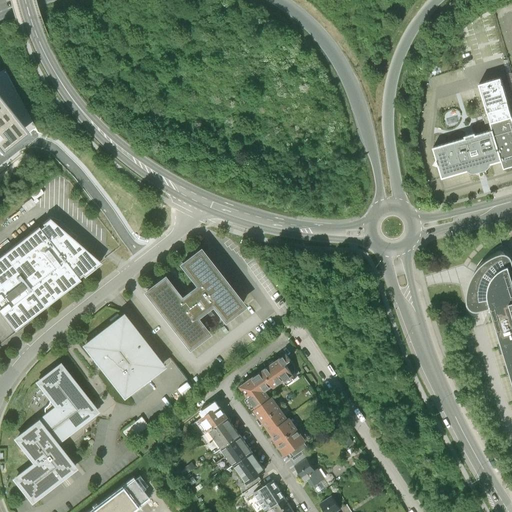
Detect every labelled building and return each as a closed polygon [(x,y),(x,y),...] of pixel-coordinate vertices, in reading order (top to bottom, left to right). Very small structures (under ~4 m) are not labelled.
[(438,167),(442,179),(468,171),(470,173),(473,174),(476,173),(476,175),(479,174),(479,176),(484,175),(483,173),(486,172),(485,170),(488,169),(489,167),(490,164),(501,161),(504,169),(511,166),(511,117),(511,116),(508,107),(509,107),(500,78),(478,84),(487,113),(490,122),(490,123),(492,130),(475,135),(475,133),(464,136),(465,138),(432,148),(436,160),(434,164),(438,167)] [(0,150),(2,153),(15,144),(28,132),(0,96),(0,150)] [(38,227),(0,256),(0,312),(14,331),(79,280),(79,281),(80,280),(79,278),(82,275),(84,277),(85,277),(84,276),(100,264),(49,218),(43,223),(42,223),(43,225),(40,228),(38,226),(37,227),(38,227)] [(509,250),(507,249),(504,248),(502,248),(499,248),(497,249),(494,251),(489,255),(487,257),(484,259),(480,263),(478,266),(474,272),(472,278),(469,283),(467,289),(467,293),(466,298),(466,301),(467,305),(467,306),(468,308),(470,309),(471,310),(473,311),(474,312),(476,312),(478,312),(481,311),(490,308),(511,380),(511,259),(511,255),(510,253),(509,250)] [(165,280),(149,292),(189,346),(205,334),(193,317),(213,302),(225,318),(241,306),(200,252),(183,265),(200,286),(181,301),(165,280)] [(124,314),(83,345),(97,364),(124,399),(165,367),(124,314)] [(287,355),(262,372),(275,389),(284,383),(285,385),(295,378),(287,367),(292,363),(287,355)] [(37,382),(56,407),(16,439),(36,464),(15,480),(32,501),(74,469),(57,444),(98,413),(61,363),(37,382)] [(275,389),(262,372),(239,388),(255,411),(272,400),(268,394),(275,389)] [(254,412),(262,423),(281,410),(273,399),(272,400),(255,411),(254,412)] [(327,401),(320,406),(323,410),(330,405),(327,401)] [(200,419),(209,431),(227,419),(216,402),(207,406),(200,411),(203,416),(200,419)] [(270,435),(289,422),(281,410),(262,423),(270,435)] [(145,417),(124,431),(131,440),(151,426),(145,417)] [(209,431),(222,450),(240,437),(227,419),(209,431)] [(276,447),(298,431),(291,420),(289,422),(270,435),(273,439),(272,440),(276,447)] [(298,431),(276,447),(284,457),(291,452),(304,443),(306,441),(298,431)] [(222,450),(234,466),(252,453),(240,437),(222,450)] [(291,452),(294,458),(303,452),(307,449),(304,443),(291,452)] [(291,460),(296,466),(307,459),(303,452),(294,458),(291,460)] [(252,453),(234,466),(246,484),(264,471),(252,453)] [(296,466),(294,467),(310,491),(326,480),(319,470),(316,472),(307,459),(296,466)] [(196,468),(192,463),(180,472),(183,477),(196,468)] [(134,479),(90,511),(131,511),(149,498),(134,479)] [(272,507),(284,499),(273,481),(263,488),(254,494),(265,511),(272,507)] [(263,488),(259,482),(242,495),(245,500),(254,494),(263,488)] [(212,488),(217,495),(222,492),(216,485),(212,488)] [(342,511),(332,497),(320,505),(324,511),(342,511)] [(209,505),(206,499),(203,501),(201,498),(199,499),(204,508),(209,505)] [(272,507),(275,511),(291,511),(293,511),(284,499),(272,507)]
